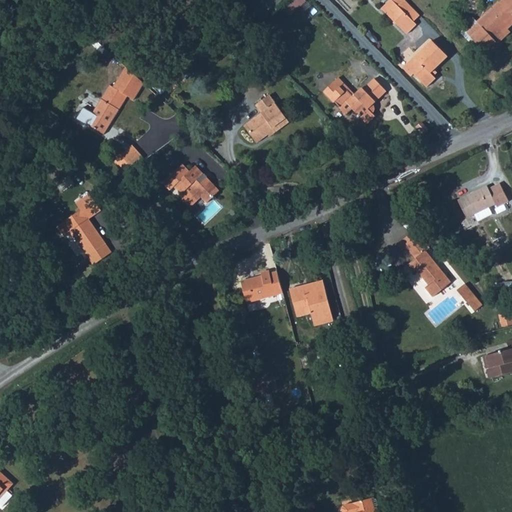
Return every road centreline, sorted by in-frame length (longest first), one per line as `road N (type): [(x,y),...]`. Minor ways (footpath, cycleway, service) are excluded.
road 1 (unclassified): [(0,387),(107,317),(511,118)]
road 2 (unknown): [(457,144),(318,0)]
